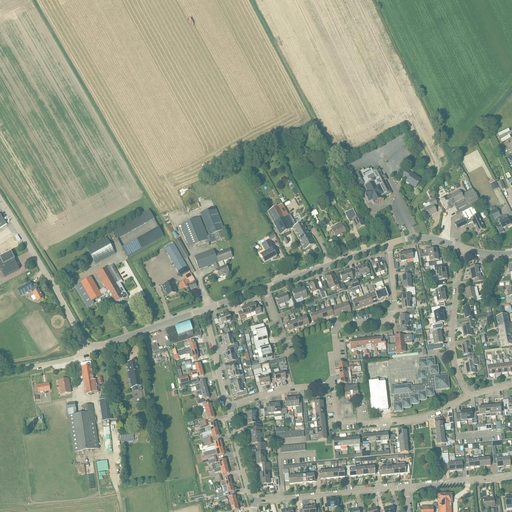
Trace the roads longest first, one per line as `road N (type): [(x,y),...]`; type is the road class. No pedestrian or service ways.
road 1 (residential): [(333,384),(334,326),(382,321),(394,310),(388,243)]
road 2 (tertiary): [(0,198),(90,350)]
road 3 (residential): [(333,384),(342,422),(413,420),(468,395)]
road 4 (residential): [(254,501),(405,487)]
road 5 (residential): [(468,395),(451,344),(465,248)]
road 6 (tertiary): [(388,243),(264,289)]
road 7 (tertiary): [(204,309),(90,350)]
